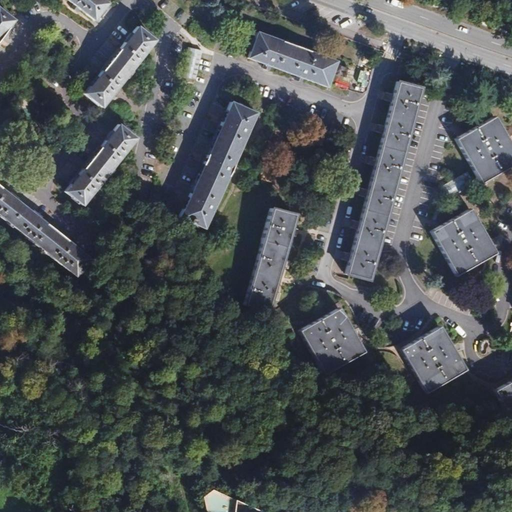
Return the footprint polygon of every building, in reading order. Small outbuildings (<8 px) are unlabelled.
[(103,5),(97,0),(63,0),(70,5),(67,9),(72,13),(75,10),(90,21),(103,5)] [(0,13),(0,32),(9,21),(0,13)] [(144,49),(150,41),(134,28),(120,45),(116,50),(97,74),(93,78),(80,95),(97,109),(144,49)] [(347,68),(336,65),(337,61),(259,32),(249,58),(265,64),(263,69),(270,72),(272,67),(298,76),(296,81),(299,82),(303,84),(305,78),(328,87),(333,73),(344,77),(347,68)] [(348,264),(345,277),(366,283),(418,88),(397,82),(393,97),(385,94),(384,98),(383,102),(391,104),(384,128),(377,126),(375,134),(382,136),(376,160),(368,158),(366,166),(374,168),(367,192),(360,190),(358,197),(365,199),(359,223),(351,221),(349,230),(357,232),(350,256),(342,254),(340,261),(348,264)] [(203,228),(255,112),(229,100),(177,215),(203,228)] [(499,114),(455,138),(477,180),(511,159),(511,137),(510,134),(499,114)] [(72,214),(126,149),(110,135),(96,152),(92,157),(73,180),(69,185),(56,201),(72,214)] [(442,186),(447,194),(461,186),(456,178),(442,186)] [(0,231),(66,284),(79,267),(63,254),(57,250),(34,232),(29,228),(0,204),(0,231)] [(272,208),(246,303),(267,309),(270,298),(278,300),(280,292),(273,290),(279,266),(286,268),(289,260),(281,258),(288,234),(295,236),(297,228),(290,226),(293,214),(272,208)] [(474,209),(429,235),(451,275),(496,250),(474,209)] [(338,307),(298,330),(323,376),(364,353),(338,307)] [(437,325),(398,350),(425,394),(465,368),(437,325)] [(511,379),(491,390),(504,414),(511,428),(511,379)]
